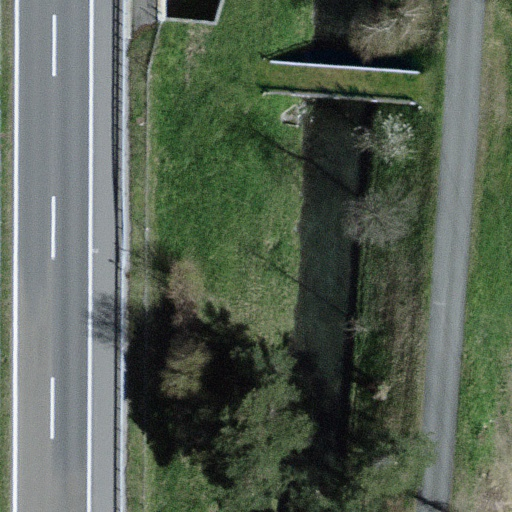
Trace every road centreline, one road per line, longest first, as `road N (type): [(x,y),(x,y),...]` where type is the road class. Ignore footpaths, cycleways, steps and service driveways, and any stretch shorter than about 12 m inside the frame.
road 1 (unclassified): [(466,0),(434,511)]
road 2 (motorway): [(53,511),(55,0)]
road 3 (track): [(458,93),(285,79)]
